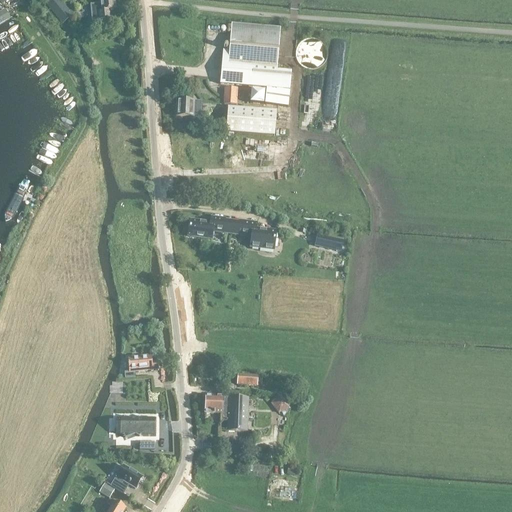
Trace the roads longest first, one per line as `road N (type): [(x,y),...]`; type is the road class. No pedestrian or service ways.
road 1 (residential): [(157,511),(186,457),(143,0)]
road 2 (track): [(294,0),(288,53),(298,71),(284,160),(272,168),(156,173)]
road 3 (track): [(292,135),(337,139),(375,212),(346,365)]
road 4 (track): [(346,365),(224,345),(176,346)]
road 5 (track): [(346,365),(310,511)]
